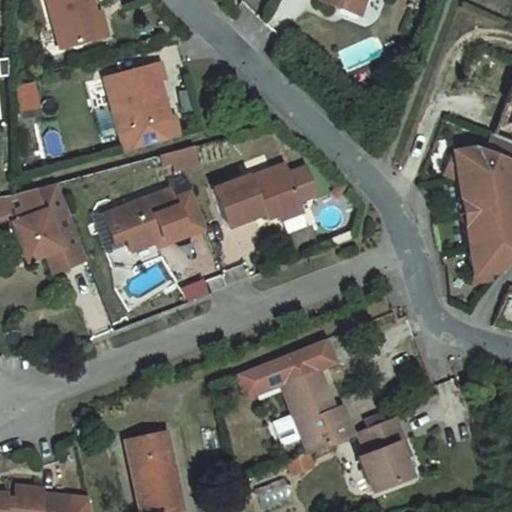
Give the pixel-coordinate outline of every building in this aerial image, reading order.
[(42,0),(54,42),(95,33),(86,0),(42,0)] [(352,11),(356,0),(333,0),(333,1),(352,11)] [(167,108),(156,70),(161,69),(157,53),(101,69),(122,143),(178,127),(172,107),(167,108)] [(511,65),(502,89),(511,93),(511,65)] [(511,93),(502,89),(500,96),(511,101),(511,93)] [(446,154),(465,277),(493,273),(511,247),(511,192),(510,193),(506,165),(511,149),(511,145),(485,136),(478,154),(467,150),(446,154)] [(191,138),(176,143),(183,161),(197,157),(191,138)] [(210,181),(224,217),(264,201),(274,197),(276,202),(294,195),(293,192),(283,166),(279,157),(248,170),(245,166),(210,181)] [(298,160),(283,166),(293,192),(309,185),(298,160)] [(88,255),(57,179),(6,193),(0,193),(0,225),(12,221),(27,258),(46,250),(60,245),(68,263),(88,255)] [(185,225),(205,218),(190,181),(172,188),(168,179),(114,200),(124,227),(129,241),(155,231),(154,228),(159,226),(160,229),(183,221),(185,225)] [(294,195),(276,202),(278,208),(296,200),(294,195)] [(274,197),(264,201),(266,206),(276,202),(274,197)] [(102,204),(112,232),(124,227),(114,200),(102,204)] [(154,228),(155,231),(157,236),(185,225),(183,221),(160,229),(159,226),(154,228)] [(60,245),(46,250),(54,269),(68,263),(60,245)] [(299,436),(305,451),(307,451),(349,432),(342,416),(335,420),(329,407),(313,367),(330,361),(320,338),(233,374),(242,397),(276,383),(289,414),(299,436)] [(338,403),(329,407),(335,420),(342,416),(343,416),(338,403)] [(364,426),(354,430),(363,451),(357,454),(373,492),(413,475),(396,437),(403,434),(394,413),(381,419),(364,426)] [(270,422),(279,444),(299,436),(289,414),(270,422)] [(362,421),(364,426),(381,419),(379,414),(362,421)] [(126,443),(139,511),(175,511),(178,511),(181,511),(176,488),(173,489),(170,473),(173,472),(165,435),(126,443)] [(305,451),(287,459),(292,470),(302,466),(310,458),(307,451),(305,451)] [(0,511),(90,511),(88,502),(43,489),(44,484),(19,477),(16,489),(6,487),(5,487),(5,488),(0,486),(0,511)]
